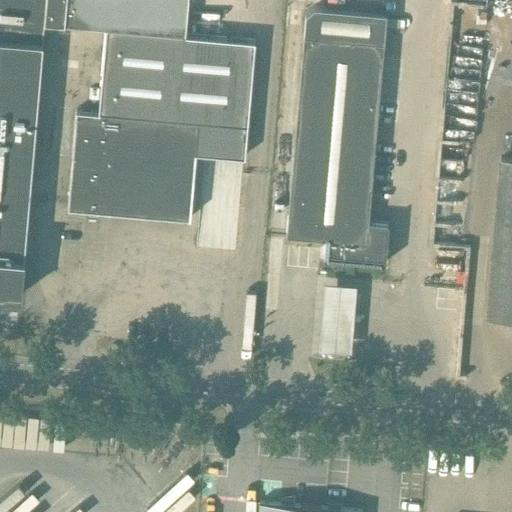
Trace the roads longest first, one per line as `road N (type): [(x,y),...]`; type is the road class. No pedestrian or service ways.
road 1 (unclassified): [(511,418),(0,371)]
road 2 (unknown): [(37,285),(26,255),(24,199),(37,82),(49,65),(111,55),(236,67)]
road 3 (unknown): [(453,473),(479,167),(485,139),(511,100)]
road 4 (unknown): [(389,319),(394,151),(386,0)]
road 5 (unknown): [(271,0),(267,313)]
road 6 (unknown): [(236,67),(213,306)]
road 7 (unknown): [(213,306),(37,285)]
road 8 (unknown): [(116,511),(108,491),(78,462),(0,465)]
road 9 (unknown): [(267,313),(389,319)]
